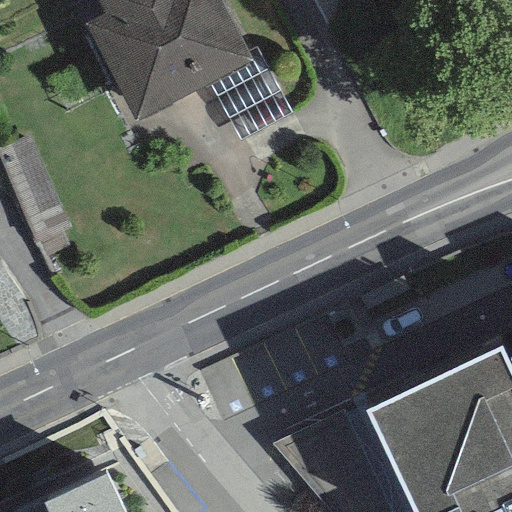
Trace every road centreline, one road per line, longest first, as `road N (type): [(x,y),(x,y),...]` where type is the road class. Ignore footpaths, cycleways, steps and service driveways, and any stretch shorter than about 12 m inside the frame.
road 1 (primary): [(511,169),(118,356)]
road 2 (residential): [(252,511),(118,356)]
road 3 (residential): [(0,227),(82,373)]
